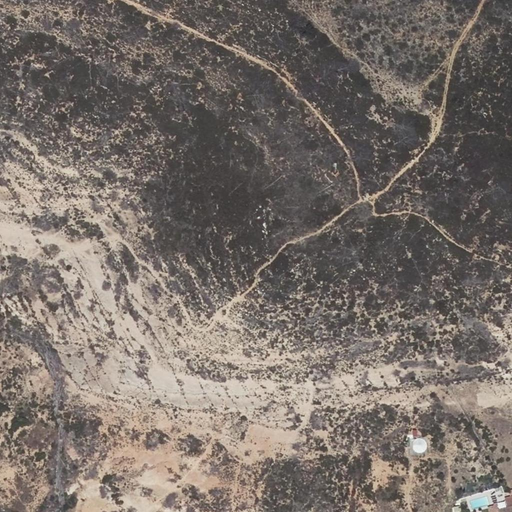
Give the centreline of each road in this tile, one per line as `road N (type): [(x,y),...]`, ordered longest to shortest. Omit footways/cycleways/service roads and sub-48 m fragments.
road 1 (track): [(0,217),(74,248),(109,311),(165,375),(207,393),(499,360),(511,341)]
road 2 (track): [(511,254),(447,232),(388,198),(286,76),(254,51),(130,0)]
